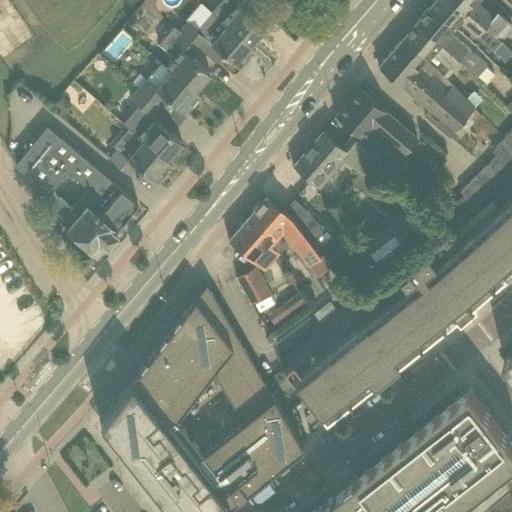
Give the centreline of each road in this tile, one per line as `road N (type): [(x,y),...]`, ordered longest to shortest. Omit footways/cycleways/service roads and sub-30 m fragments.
road 1 (secondary): [(0,453),(387,0)]
road 2 (residential): [(511,308),(259,511)]
